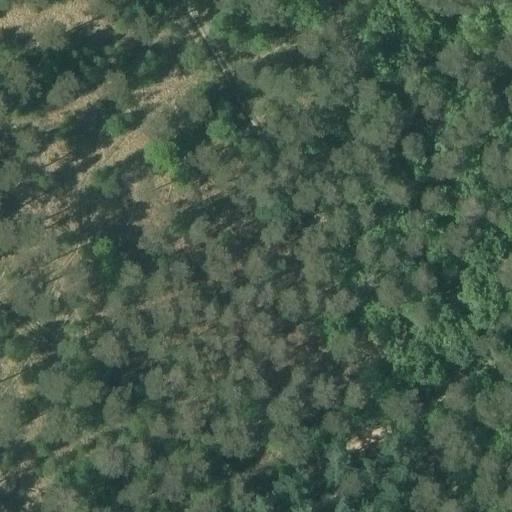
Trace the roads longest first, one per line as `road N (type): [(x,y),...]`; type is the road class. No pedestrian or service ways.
road 1 (track): [(210,82),(461,511)]
road 2 (track): [(163,0),(210,82),(391,0)]
